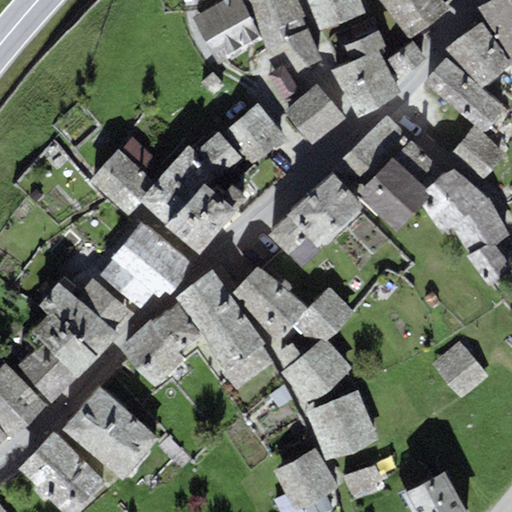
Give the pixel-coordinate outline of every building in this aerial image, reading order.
[(262,37),(240,0),(224,0),(192,18),(217,62),(262,37)] [(240,0),(262,37),(266,50),(254,57),(260,79),(266,76),(283,66),(290,77),(321,60),(301,18),(305,16),(297,0),(240,0)] [(364,14),(359,0),(307,0),(319,31),(364,14)] [(451,12),(441,0),(380,0),(410,40),(451,12)] [(511,0),(491,0),(479,6),(484,15),(501,45),(511,39),(511,0)] [(511,64),(482,23),(449,53),(481,88),(511,64)] [(351,62),(331,70),(358,119),(399,94),(378,50),(384,46),(378,31),(342,47),(351,62)] [(511,39),(501,45),(511,64),(511,65),(511,39)] [(426,60),(412,42),(387,60),(399,79),(426,60)] [(481,88),(446,59),(424,84),(472,127),(482,135),(505,108),(481,88)] [(311,146),(346,118),(318,84),(300,94),(290,77),(283,66),(266,76),(284,105),(286,109),(283,112),(311,146)] [(257,104),(221,135),(241,158),(249,166),(286,138),(257,104)] [(411,139),(386,115),(366,136),(344,159),(368,181),(391,157),(425,190),(443,171),(410,140),(411,139)] [(482,135),(472,127),(446,160),(457,168),(462,162),(483,179),(504,153),(482,135)] [(177,159),(204,185),(241,158),(221,135),(219,133),(195,153),(188,146),(177,159)] [(120,152),(146,175),(157,162),(131,139),(120,152)] [(118,150),(90,181),(128,215),(141,202),(156,184),(154,182),(146,175),(120,152),(118,150)] [(425,190),(391,157),(368,181),(356,194),(397,232),(421,206),(430,197),(424,192),(425,190)] [(165,227),(204,185),(177,159),(154,182),(156,184),(141,202),(165,227)] [(490,202),(454,170),(445,173),(443,171),(425,190),(424,192),(430,197),(421,206),(441,234),(452,227),(468,256),(494,244),(510,236),(490,202)] [(363,208),(332,173),(288,215),(307,237),(317,249),(363,208)] [(236,214),(204,185),(165,227),(197,256),(236,214)] [(307,237),(288,215),(267,233),(287,255),(307,237)] [(193,267),(139,222),(110,258),(112,259),(153,293),(159,298),(165,292),(169,296),(193,267)] [(511,274),(511,267),(494,244),(468,256),(466,257),(488,288),(511,274)] [(135,314),(153,293),(112,259),(95,279),(135,314)] [(257,267),(231,294),(275,342),(292,325),(314,346),(322,340),(326,343),(328,341),(354,313),(327,287),(308,310),(257,267)] [(213,271),(176,300),(200,337),(226,371),(222,375),(235,392),(273,365),(262,346),(265,344),(213,271)] [(95,279),(76,298),(118,335),(135,314),(95,279)] [(76,298),(59,283),(37,307),(47,315),(50,312),(72,331),(70,334),(97,358),(118,335),(76,298)] [(200,337),(176,300),(160,317),(154,323),(178,353),(200,337)] [(47,315),(30,332),(45,346),(77,377),(97,358),(70,334),(72,331),(50,312),(47,315)] [(178,353),(154,323),(137,339),(122,353),(155,389),(184,359),(178,353)] [(304,408),(352,369),(328,341),(326,343),(322,340),(314,346),(301,356),(292,343),(275,353),(286,370),(281,374),(304,408)] [(462,344),(436,364),(462,398),(488,377),(462,344)] [(77,377),(45,346),(38,353),(35,350),(13,371),(46,404),(48,407),(77,377)] [(13,371),(4,363),(0,367),(0,429),(8,437),(11,440),(46,404),(13,371)] [(158,439),(98,387),(61,429),(121,482),(158,439)] [(359,391),(305,412),(325,462),(379,442),(359,391)] [(0,445),(8,437),(0,429),(0,445)] [(77,511),(106,483),(53,432),(16,469),(59,511),(77,511)] [(313,450),(272,469),(291,510),(332,491),(313,450)] [(373,465),(345,476),(355,501),(384,490),(373,465)] [(465,511),(444,473),(401,496),(409,511),(465,511)]
